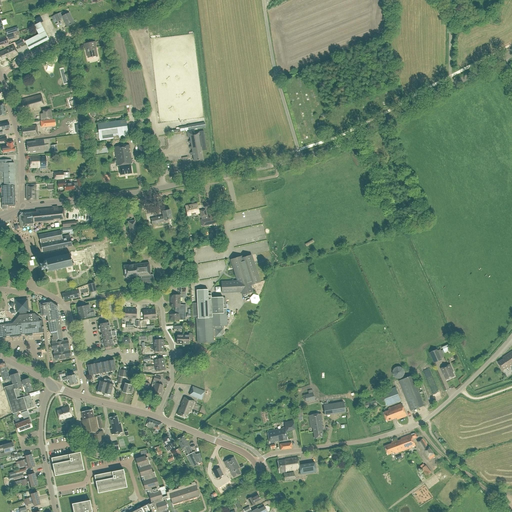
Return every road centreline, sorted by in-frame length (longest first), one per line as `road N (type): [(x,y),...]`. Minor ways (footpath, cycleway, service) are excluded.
road 1 (residential): [(254,462),(418,424),(511,335)]
road 2 (tertiary): [(23,207),(301,158)]
road 3 (residential): [(0,74),(57,41),(163,0)]
road 4 (tertiary): [(301,158),(453,85)]
road 5 (residential): [(301,158),(263,0)]
road 6 (tertiary): [(23,207),(22,152),(0,74)]
road 7 (residential): [(55,511),(40,434),(50,383)]
road 8 (track): [(418,424),(502,511)]
